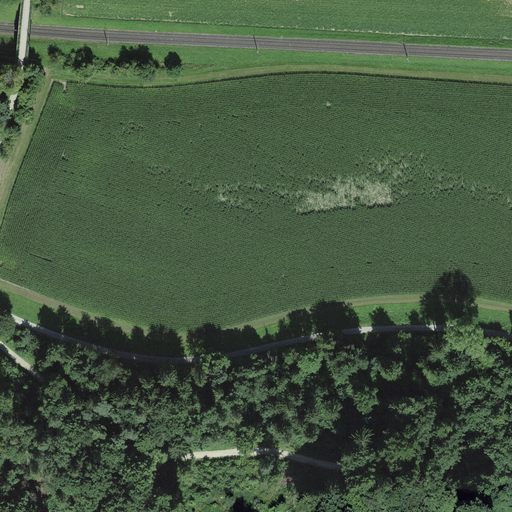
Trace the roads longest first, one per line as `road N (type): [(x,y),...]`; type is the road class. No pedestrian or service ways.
road 1 (track): [(511,335),(354,330),(192,362),(81,344),(0,311)]
road 2 (track): [(0,344),(88,425),(133,449),(161,456),(273,451),(390,470),(430,484),(469,511)]
road 3 (track): [(0,149),(22,64),(27,0)]
